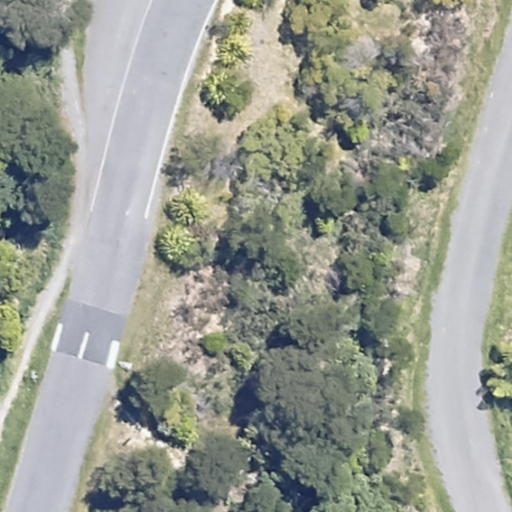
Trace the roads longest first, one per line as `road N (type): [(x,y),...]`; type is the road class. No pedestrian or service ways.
road 1 (unclassified): [(36,511),(89,336),(152,74),(181,0)]
road 2 (unclassified): [(511,100),(453,352),(461,445),(483,511)]
